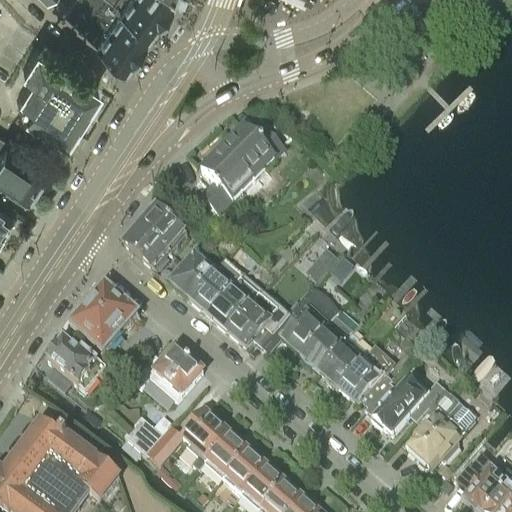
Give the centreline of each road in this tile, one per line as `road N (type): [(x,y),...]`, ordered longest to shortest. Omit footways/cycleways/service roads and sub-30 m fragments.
road 1 (residential): [(384,511),(70,245)]
road 2 (tertiary): [(356,0),(306,35),(198,51)]
road 3 (tertiary): [(113,182),(195,109),(242,87)]
road 4 (tertiary): [(242,87),(335,49),(378,8)]
road 5 (tertiary): [(198,51),(144,108),(113,182)]
road 6 (tertiary): [(0,351),(70,245)]
